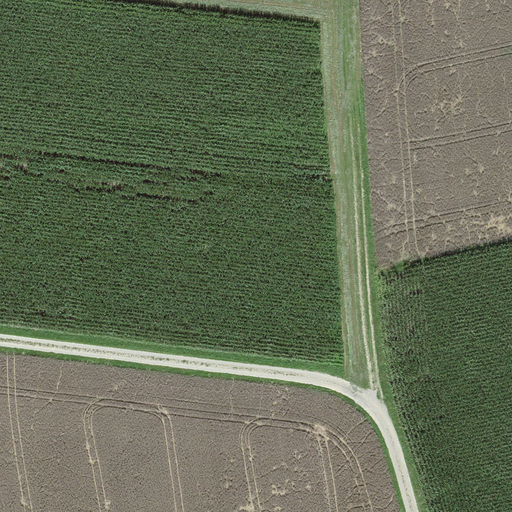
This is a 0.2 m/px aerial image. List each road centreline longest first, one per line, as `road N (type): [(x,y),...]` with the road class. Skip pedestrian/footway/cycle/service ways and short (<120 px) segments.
road 1 (track): [(414,511),(387,422),(351,389),(0,339)]
road 2 (track): [(387,422),(372,334),(349,47)]
